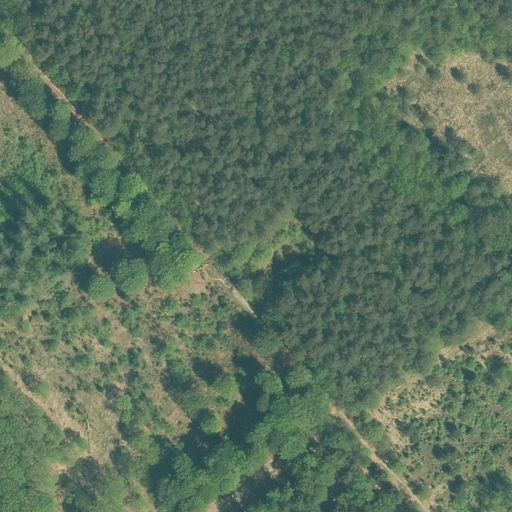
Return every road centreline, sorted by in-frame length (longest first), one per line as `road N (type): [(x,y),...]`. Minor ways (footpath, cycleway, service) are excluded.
road 1 (track): [(0,24),(346,424)]
road 2 (track): [(511,303),(346,424)]
road 3 (track): [(133,511),(0,364)]
